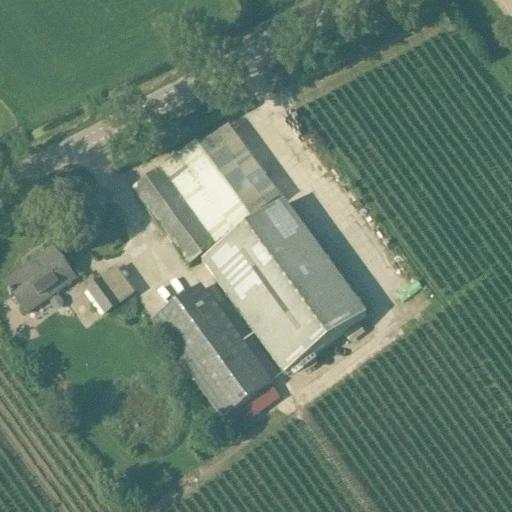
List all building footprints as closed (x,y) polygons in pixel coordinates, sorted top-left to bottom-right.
[(239,233),(184,158),(133,194),(188,270),(239,233)] [(284,207),(203,266),(286,379),(367,320),(284,207)] [(53,252),(4,287),(26,317),(75,282),(53,252)] [(121,309),(102,282),(87,293),(105,317),(121,309)] [(274,388),(202,290),(152,325),(223,423),(274,388)]
